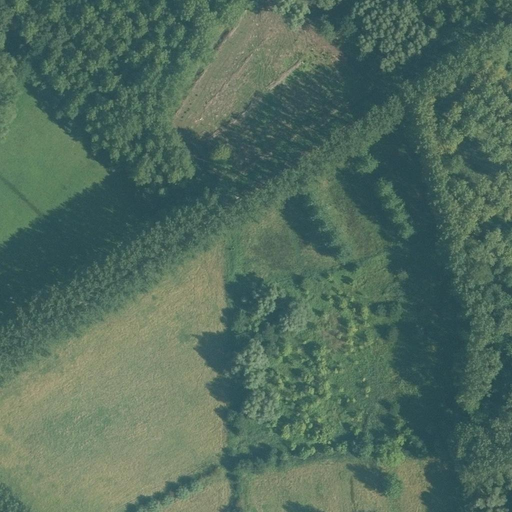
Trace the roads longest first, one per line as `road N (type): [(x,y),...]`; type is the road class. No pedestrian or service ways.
road 1 (track): [(410,84),(0,348)]
road 2 (track): [(511,18),(410,84)]
